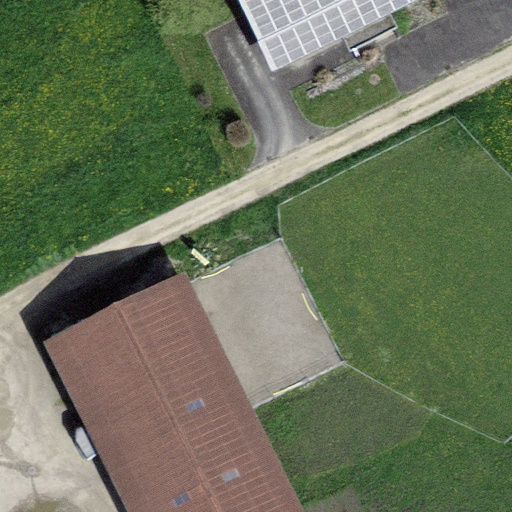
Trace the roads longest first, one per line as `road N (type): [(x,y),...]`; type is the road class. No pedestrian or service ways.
road 1 (track): [(511,54),(253,186)]
road 2 (residential): [(0,312),(253,186)]
